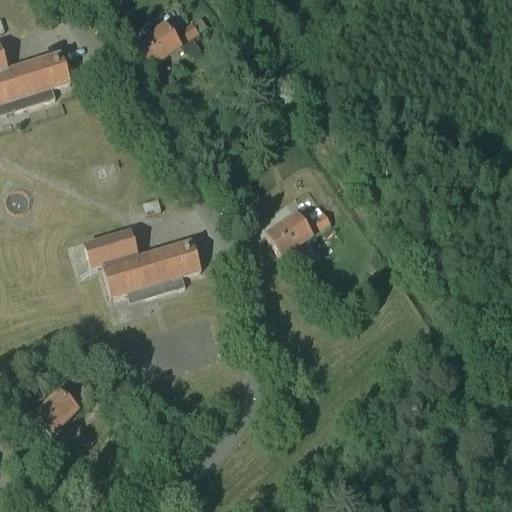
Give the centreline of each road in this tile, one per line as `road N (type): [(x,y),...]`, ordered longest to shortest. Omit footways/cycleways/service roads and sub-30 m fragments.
road 1 (unclassified): [(158,511),(229,440),(262,367),(259,314),(237,257),(60,0)]
road 2 (track): [(455,307),(245,0)]
road 3 (track): [(511,245),(455,307),(461,369),(484,425),(511,445)]
